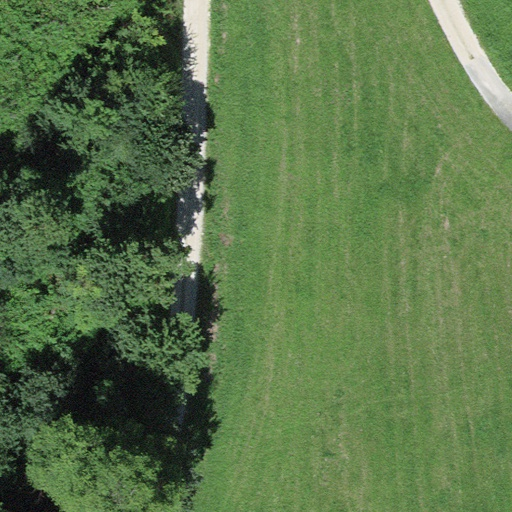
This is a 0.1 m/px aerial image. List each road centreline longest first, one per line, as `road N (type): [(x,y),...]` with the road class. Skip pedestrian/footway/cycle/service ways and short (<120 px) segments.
road 1 (track): [(154,511),(178,408),(206,0)]
road 2 (track): [(441,0),(460,55),(511,107)]
